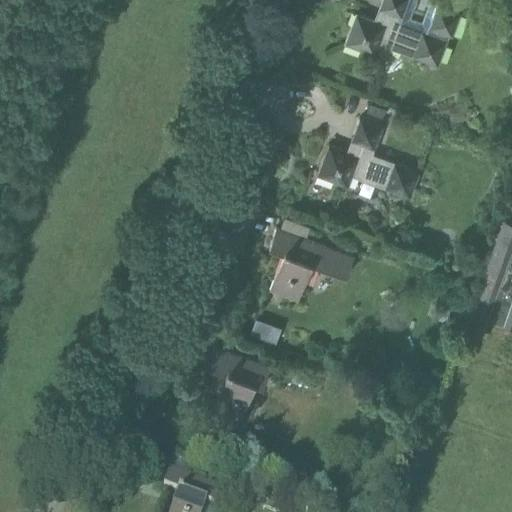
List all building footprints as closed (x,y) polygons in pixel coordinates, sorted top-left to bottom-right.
[(346,42),(376,53),(380,42),(438,63),(449,34),(452,35),(461,12),(437,3),(427,31),(401,22),(408,0),(382,0),(375,18),(357,12),(346,42)] [(329,143),(317,174),(348,185),(352,174),(410,195),(419,171),(372,153),(383,124),(360,116),(347,150),(329,143)] [(499,217),(473,289),(479,291),(486,294),(497,298),(508,302),(511,302),(511,223),(505,221),(506,220),(499,217)] [(270,245),(283,250),(270,287),(298,298),(312,261),(346,274),(353,254),(277,226),(270,245)] [(473,289),(459,328),(465,330),(469,319),(489,326),(492,317),(511,323),(511,302),(508,302),(497,298),(486,294),(479,291),(473,289)] [(201,339),(193,360),(225,372),(212,409),(240,419),(254,382),(262,385),(270,365),(201,339)] [(170,468),(162,490),(177,496),(170,511),(203,511),(206,505),(214,508),(221,488),(170,468)]
